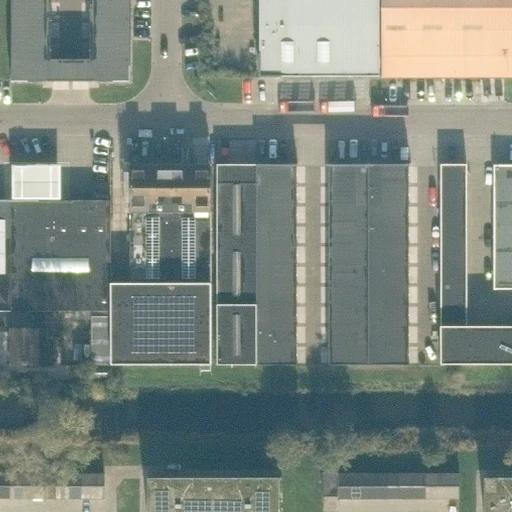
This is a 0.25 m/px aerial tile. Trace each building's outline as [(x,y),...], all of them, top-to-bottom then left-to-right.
[(59,0),(11,0),(12,20),(59,20),(59,0)] [(131,0),(90,0),(91,20),(131,20),(131,13),(131,8),(131,0)] [(260,0),(260,9),(260,77),(335,77),(380,77),(380,0),(260,0)] [(511,0),(382,0),(382,78),(511,77),(511,0)] [(59,20),(12,20),(12,40),(59,40),(59,20)] [(131,20),(91,20),(91,40),(131,40),(131,34),(131,20)] [(59,40),(12,40),(12,60),(59,60),(59,40)] [(131,40),(91,40),(91,60),(131,60),(131,40)] [(59,60),(12,60),(12,82),(71,82),(71,60),(59,60)] [(91,60),(71,60),(71,82),(131,82),(131,60),(91,60)] [(60,162),(13,162),(13,197),(60,197),(60,162)] [(369,165),(369,185),(409,185),(409,164),(369,165)] [(211,365),(211,165),(131,165),(131,285),(112,285),(112,311),(111,365),(211,365)] [(257,185),(257,173),(257,170),(257,165),(218,165),(218,247),(218,365),(257,365),(257,364),(257,345),(257,344),(257,325),(257,305),(257,285),(257,265),(257,245),(257,225),(257,205),(257,185)] [(257,185),(298,185),(298,165),(264,165),(257,165),(257,170),(257,173),(257,185)] [(329,185),(369,185),(369,165),(329,165),(329,185)] [(467,186),(467,165),(441,165),(441,186),(467,186)] [(496,207),(511,207),(511,167),(495,167),(496,207)] [(257,205),(298,205),(298,185),(257,185),(257,205)] [(329,205),(369,205),(369,185),(329,185),(329,205)] [(369,185),(369,205),(409,205),(409,185),(369,185)] [(441,206),(467,206),(467,186),(441,186),(441,206)] [(112,285),(112,201),(56,201),(56,202),(12,201),(0,201),(0,309),(11,310),(12,311),(112,311),(112,285)] [(257,225),(298,225),(298,205),(257,205),(257,225)] [(329,225),(369,225),(369,205),(329,205),(329,225)] [(369,205),(369,225),(409,225),(409,205),(369,205)] [(441,226),(467,226),(467,206),(441,206),(441,226)] [(496,247),(511,247),(511,207),(496,207),(496,247)] [(257,245),(298,245),(298,225),(257,225),(257,245)] [(329,245),(369,245),(369,225),(329,225),(329,245)] [(369,225),(369,245),(409,245),(409,225),(369,225)] [(441,247),(467,247),(467,226),(441,226),(441,247)] [(257,265),(298,265),(298,245),(257,245),(257,265)] [(329,265),(369,265),(369,245),(329,245),(329,265)] [(369,245),(369,265),(409,265),(409,245),(369,245)] [(441,267),(467,267),(467,247),(441,247),(441,267)] [(511,287),(511,247),(496,247),(496,288),(511,287)] [(257,285),(297,285),(298,265),(257,265),(257,285)] [(329,285),(369,285),(369,265),(329,265),(329,285)] [(369,265),(369,285),(409,285),(409,265),(369,265)] [(441,287),(467,287),(467,267),(441,267),(441,287)] [(257,305),(297,305),(297,285),(257,285),(257,305)] [(329,305),(369,305),(369,285),(329,285),(329,305)] [(369,285),(369,305),(409,305),(409,285),(369,285)] [(441,307),(467,307),(467,287),(441,287),(441,307)] [(257,325),(297,325),(297,305),(257,305),(257,325)] [(329,325),(369,325),(369,305),(329,305),(329,325)] [(369,305),(369,325),(409,325),(409,305),(369,305)] [(467,328),(467,327),(467,307),(441,307),(441,328),(467,328)] [(111,365),(111,317),(92,317),(92,365),(111,365)] [(257,345),(297,345),(297,325),(257,325),(257,344),(257,345)] [(330,345),(369,345),(369,325),(329,325),(330,345)] [(369,325),(369,345),(409,345),(409,325),(369,325)] [(511,364),(511,326),(498,327),(499,365),(511,364)] [(441,365),(499,365),(498,327),(467,327),(467,328),(441,328),(441,365)] [(39,365),(40,329),(11,329),(11,365),(39,365)] [(297,345),(257,345),(257,364),(257,365),(297,365),(297,345)] [(330,365),(369,365),(369,345),(330,345),(330,360),(330,365)] [(369,345),(369,365),(409,365),(409,354),(409,345),(369,345)] [(338,497),(338,473),(323,473),(323,497),(324,497),(325,496),(337,496),(337,497),(338,497)] [(9,474),(0,474),(0,498),(9,498),(9,474)] [(20,474),(9,474),(9,498),(20,498),(20,474)] [(33,474),(20,474),(20,498),(33,498),(33,474)] [(45,474),(33,474),(33,498),(45,498),(45,474)] [(57,474),(45,474),(45,498),(57,498),(57,474)] [(69,474),(57,474),(57,498),(69,498),(69,474)] [(81,474),(69,474),(69,498),(81,498),(81,474)] [(93,474),(81,474),(81,498),(93,498),(93,474)] [(105,474),(93,474),(93,498),(105,498),(105,474)] [(351,475),(339,475),(339,499),(351,499),(351,475)] [(363,475),(351,475),(351,499),(363,499),(363,475)] [(375,475),(363,475),(363,499),(375,499),(375,475)] [(387,475),(375,475),(375,499),(387,499),(387,475)] [(399,475),(387,475),(387,499),(399,499),(399,475)] [(411,475),(399,475),(399,499),(411,499),(411,475)] [(423,475),(411,475),(411,499),(423,499),(423,475)] [(435,475),(423,475),(423,499),(435,499),(435,475)] [(448,475),(435,475),(435,499),(448,499),(448,475)] [(460,475),(448,475),(448,499),(460,499),(460,475)] [(278,484),(151,484),(151,479),(149,478),(148,511),(279,511),(280,479),(278,479),(278,484)] [(511,511),(511,483),(488,484),(488,479),(486,479),(485,511),(511,511)]
